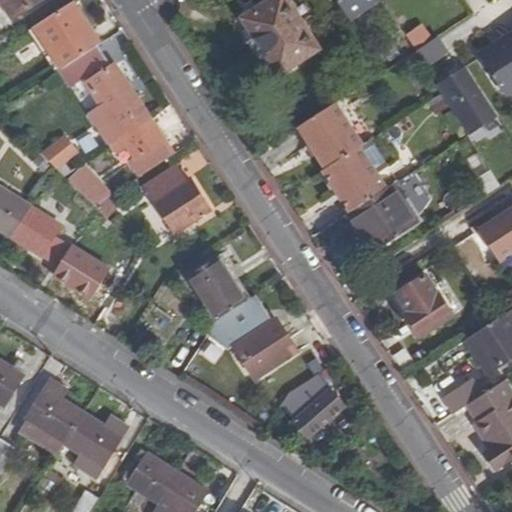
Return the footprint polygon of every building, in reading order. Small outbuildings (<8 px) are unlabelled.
[(37,0),(0,0),(0,1),(10,18),(37,0)] [(320,50),(288,0),(276,0),(247,19),(282,74),(320,50)] [(381,0),(380,0),(337,0),(351,20),(381,0)] [(34,25),(62,68),(98,45),(70,2),(34,25)] [(26,31),(53,74),(62,68),(34,25),(26,31)] [(390,43),(401,61),(413,54),(401,36),(390,43)] [(505,95),(511,90),(511,37),(481,57),(505,95)] [(436,38),(415,52),(424,67),(445,53),(436,38)] [(110,123),(121,139),(148,121),(112,65),(84,83),(99,105),(86,114),(97,131),(110,123)] [(464,68),(436,86),(468,136),(497,118),(464,68)] [(342,86),(324,97),(331,108),(336,104),(349,96),(342,86)] [(341,198),(352,214),(384,193),(389,190),(380,174),(363,147),(364,147),(336,104),(331,108),(300,128),(311,144),(318,156),(328,170),(325,172),(335,187),(338,185),(344,196),(341,198)] [(129,162),(138,178),(171,156),(148,121),(121,139),(134,158),(129,162)] [(61,134),(40,155),(54,169),(60,162),(70,152),(61,134)] [(364,147),(363,147),(380,174),(390,168),(373,141),(372,141),(364,147)] [(313,158),(318,156),(311,144),(306,147),(313,158)] [(69,172),(60,162),(54,169),(64,178),(69,172)] [(94,190),(75,170),(73,168),(69,172),(64,178),(84,199),(94,190)] [(173,235),(207,212),(186,180),(181,185),(172,169),(142,189),(173,235)] [(99,186),(94,190),(84,199),(93,208),(106,199),(109,198),(99,186)] [(0,231),(10,238),(29,208),(0,189),(0,231)] [(409,232),(384,193),(352,214),(339,222),(364,261),(409,232)] [(119,212),(106,199),(93,208),(108,223),(114,216),(119,212)] [(59,227),(29,208),(10,238),(52,265),(58,255),(46,246),(59,227)] [(511,210),(480,231),(500,262),(511,254),(511,210)] [(123,225),(114,216),(108,223),(116,232),(123,225)] [(186,280),(213,322),(242,303),(214,260),(186,280)] [(439,296),(427,277),(400,295),(413,314),(407,318),(420,339),(455,317),(440,295),(439,296)] [(253,296),(213,322),(205,334),(226,348),(232,347),(269,323),(253,296)] [(511,359),(511,313),(502,320),(466,344),(487,376),(511,359)] [(253,381),(294,354),(273,320),(269,323),(232,347),(253,381)] [(21,378),(0,363),(0,408),(2,409),(21,378)] [(343,407),(317,375),(285,396),(279,404),(308,438),(343,407)] [(50,382),(44,391),(60,401),(66,393),(50,382)] [(511,461),(511,390),(507,382),(480,400),(472,405),(482,421),(477,424),(495,449),(486,454),(498,471),(511,461)] [(444,400),(455,416),(472,405),(480,400),(470,384),(444,400)] [(25,420),(63,445),(82,415),(60,401),(44,391),(25,420)] [(103,428),(82,415),(63,445),(101,470),(126,431),(109,420),(103,428)] [(0,471),(15,448),(0,438),(0,471)] [(125,486),(155,506),(176,474),(140,450),(122,479),(127,483),(125,486)] [(189,454),(182,465),(192,472),(199,461),(189,454)] [(28,472),(41,481),(47,471),(34,463),(28,472)] [(42,511),(61,480),(47,471),(41,481),(26,505),(37,511),(42,511)] [(192,511),(204,493),(176,474),(155,506),(151,511),(192,511)] [(93,511),(103,496),(90,488),(75,511),(93,511)] [(200,511),(210,497),(204,493),(192,511),(200,511)]
